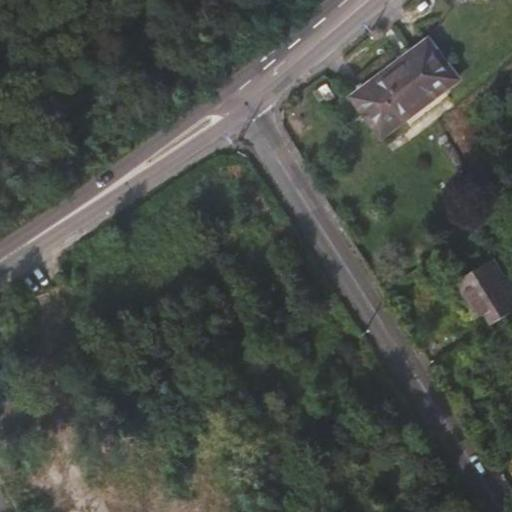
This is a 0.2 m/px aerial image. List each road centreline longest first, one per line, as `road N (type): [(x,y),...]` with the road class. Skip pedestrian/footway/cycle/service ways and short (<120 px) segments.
road 1 (tertiary): [(502,511),(246,112)]
road 2 (secondary): [(25,243),(246,112)]
road 3 (secondary): [(228,86),(25,243)]
road 4 (secondary): [(246,112),(381,0)]
road 5 (secondary): [(332,0),(228,86)]
